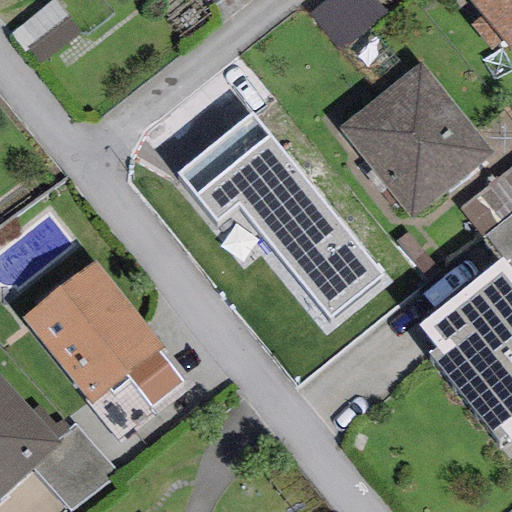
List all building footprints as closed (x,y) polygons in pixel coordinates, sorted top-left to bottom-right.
[(511,0),(463,0),(481,20),(470,30),(491,54),(501,46),(511,58),(511,0)] [(419,67),(337,133),(411,225),(494,158),(419,67)] [(294,170),(218,232),(291,320),(367,257),(294,170)] [(0,265),(0,283),(26,314),(98,253),(64,212),(0,265)] [(511,215),(452,261),(473,289),(503,267),(511,279),(511,215)] [(93,266),(20,325),(91,411),(163,352),(93,266)] [(511,279),(503,267),(473,289),(418,333),(435,355),(427,361),(499,451),(508,444),(511,448),(511,279)] [(0,500),(34,470),(60,449),(55,443),(0,381),(0,500)] [(74,426),(55,443),(60,449),(34,470),(69,511),(73,511),(116,476),(74,426)]
